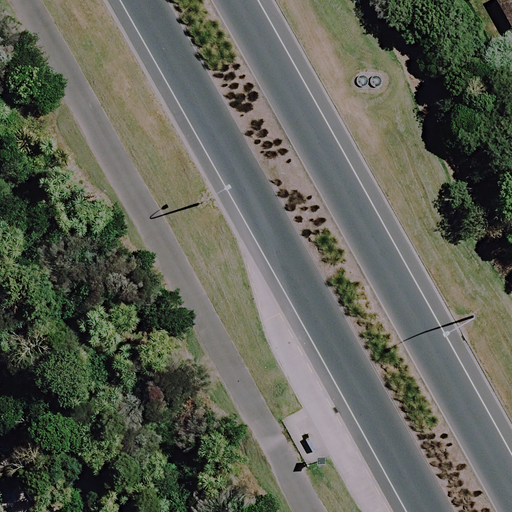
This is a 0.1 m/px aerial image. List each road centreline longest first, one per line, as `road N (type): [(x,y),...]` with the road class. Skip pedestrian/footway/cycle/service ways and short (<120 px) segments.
road 1 (secondary): [(417,511),(135,0)]
road 2 (secondary): [(235,0),(511,506)]
